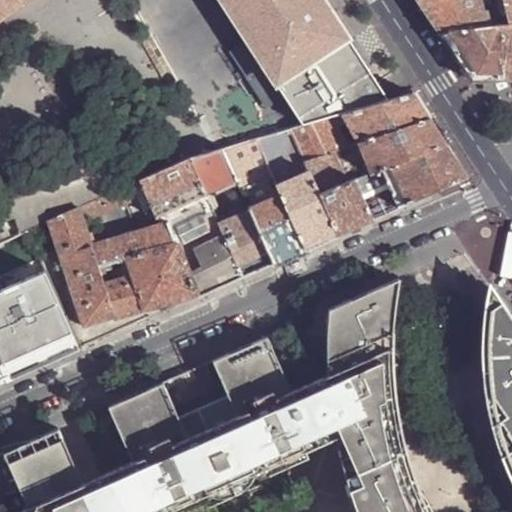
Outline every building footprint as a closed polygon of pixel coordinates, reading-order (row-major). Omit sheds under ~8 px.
[(0,17),(24,0),(0,0),(0,219),(17,214),(15,208),(0,212),(0,17)] [(223,0),(244,32),(278,10),(273,3),(278,0),(223,0)] [(327,5),(324,0),(278,0),(273,3),(278,10),(244,32),(303,126),(333,118),(344,115),(389,101),(366,66),(361,69),(322,9),(327,5)] [(417,0),(428,14),(441,32),(486,28),(478,0),(417,0)] [(498,27),(509,26),(503,4),(499,5),(497,0),(494,0),(491,1),(493,6),(498,27)] [(511,0),(502,0),(503,4),(509,26),(511,25),(511,0)] [(327,5),(322,9),(361,69),(366,66),(327,5)] [(486,28),(441,32),(473,80),(511,77),(511,25),(509,26),(498,27),(486,28)] [(389,101),(344,115),(360,143),(430,118),(422,105),(414,94),(400,98),(389,101)] [(303,126),(291,130),(306,163),(334,152),(347,148),(333,118),(303,126)] [(430,118),(360,143),(372,173),(383,168),(446,143),(438,130),(430,118)] [(291,130),(257,139),(278,185),(309,171),(306,163),(291,130)] [(257,139),(223,148),(237,178),(239,183),(250,207),(282,193),(278,185),(257,139)] [(446,143),(383,168),(400,207),(469,177),(457,159),(446,143)] [(142,179),(157,214),(206,192),(210,190),(237,178),(223,148),(188,158),(142,179)] [(334,152),(306,163),(309,171),(320,193),(349,182),(334,152)] [(48,220),(121,188),(112,160),(0,194),(0,212),(15,208),(17,214),(23,231),(28,229),(48,220)] [(372,173),(355,179),(374,218),(400,207),(383,168),(372,173)] [(309,171),(278,185),(282,193),(307,248),(338,234),(320,193),(309,171)] [(237,178),(210,190),(212,195),(239,183),(237,178)] [(142,179),(131,183),(151,226),(160,223),(157,214),(142,179)] [(349,182),(320,193),(338,234),(374,218),(355,179),(349,182)] [(125,203),(130,201),(123,187),(121,188),(48,220),(84,324),(198,291),(189,272),(167,221),(160,223),(151,226),(95,243),(94,239),(89,240),(89,239),(93,237),(89,223),(84,225),(83,222),(125,203)] [(206,192),(157,214),(160,223),(167,221),(189,272),(205,265),(196,246),(224,234),(220,224),(206,192)] [(282,193),(250,207),(251,210),(274,262),(307,248),(282,193)] [(141,224),(130,201),(125,203),(135,226),(141,224)] [(251,210),(220,224),(224,234),(196,246),(205,265),(189,272),(198,291),(200,295),(274,262),(251,210)] [(0,382),(14,376),(6,357),(25,349),(33,368),(82,346),(28,229),(23,231),(0,241),(0,382)] [(175,377),(80,419),(104,474),(113,495),(121,491),(230,444),(269,426),(339,395),(393,370),(392,349),(394,319),(396,297),(398,280),(338,306),(335,339),(334,371),(297,389),(272,334),(175,377)] [(498,297),(490,285),(486,305),(486,307),(498,297)] [(511,317),(498,297),(486,307),(484,326),(483,368),(494,429),(511,475),(511,317)] [(14,376),(33,368),(25,349),(6,357),(14,376)] [(371,511),(428,511),(421,493),(405,450),(398,418),(395,391),(393,370),(339,395),(372,476),(359,483),(371,511)] [(86,482),(61,427),(0,453),(0,511),(120,511),(113,495),(104,474),(86,482)] [(129,511),(121,491),(113,495),(120,511),(129,511)]
